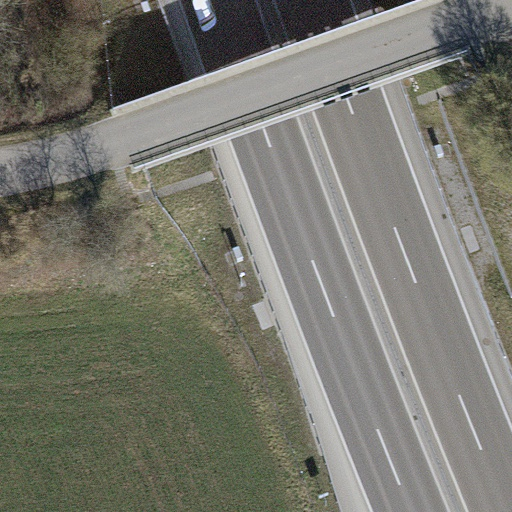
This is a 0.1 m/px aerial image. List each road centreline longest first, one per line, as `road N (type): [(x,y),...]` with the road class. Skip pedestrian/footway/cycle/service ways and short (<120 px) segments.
road 1 (motorway): [(510,511),(315,0)]
road 2 (motorway): [(218,0),(411,511)]
road 3 (unclassified): [(511,0),(121,139),(0,158)]
